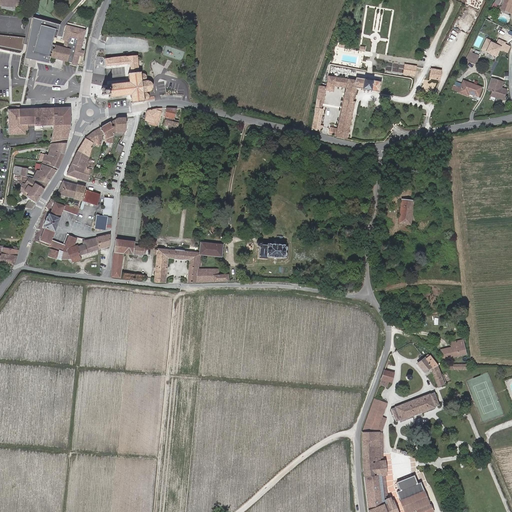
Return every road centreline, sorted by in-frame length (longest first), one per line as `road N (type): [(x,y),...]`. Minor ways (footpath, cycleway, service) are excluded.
road 1 (unclassified): [(20,269),(171,288),(270,285),(373,298)]
road 2 (tertiary): [(88,112),(176,102),(384,147)]
road 3 (residential): [(373,298),(394,338),(360,433),(367,511)]
road 4 (unknown): [(394,338),(408,369),(396,410),(408,511)]
road 5 (residential): [(384,147),(373,298)]
road 6 (unknown): [(422,138),(424,100),(474,0)]
road 7 (track): [(237,511),(307,452),(341,433),(360,433)]
road 8 (tertiary): [(384,147),(511,118)]
